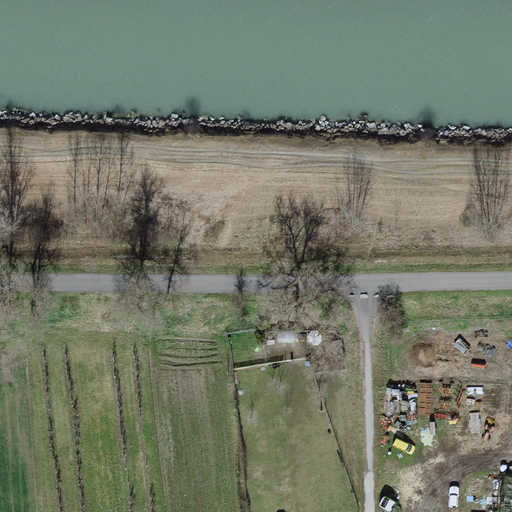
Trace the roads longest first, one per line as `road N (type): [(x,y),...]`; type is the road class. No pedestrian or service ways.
road 1 (track): [(0,283),(511,288)]
road 2 (track): [(362,285),(370,511)]
